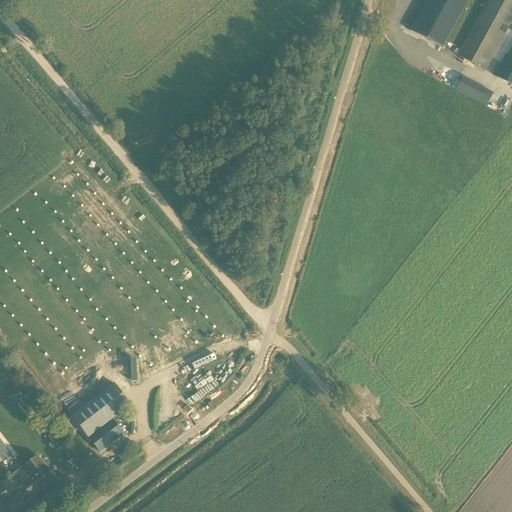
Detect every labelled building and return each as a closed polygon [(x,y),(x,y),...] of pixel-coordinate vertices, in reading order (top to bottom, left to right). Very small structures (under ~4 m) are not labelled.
[(446,51),(473,0),(431,0),(414,33),(429,41),(446,51)] [(511,0),(486,0),(456,56),(485,72),(511,20),(511,0)] [(511,42),(494,76),(511,86),(511,42)] [(478,103),(485,89),(462,77),(455,92),(478,103)] [(130,237),(146,225),(142,220),(119,236),(139,264),(146,259),(130,237)] [(132,276),(119,278),(113,230),(108,226),(88,240),(96,252),(55,280),(53,266),(40,275),(110,378),(118,373),(115,357),(105,342),(109,338),(97,329),(105,320),(113,332),(117,331),(120,327),(128,334),(130,337),(133,332),(150,357),(151,355),(159,361),(199,334),(151,262),(141,269),(159,295),(152,295),(147,288),(143,291),(132,276)] [(163,263),(174,275),(181,269),(170,257),(163,263)] [(60,335),(67,329),(61,321),(54,327),(60,335)] [(112,420),(88,438),(99,453),(123,434),(112,420)] [(21,467),(22,467),(0,484),(0,485),(8,496),(22,486),(31,498),(55,479),(49,471),(48,466),(45,467),(37,455),(21,467)] [(0,509),(11,500),(8,496),(0,485),(0,509)]
